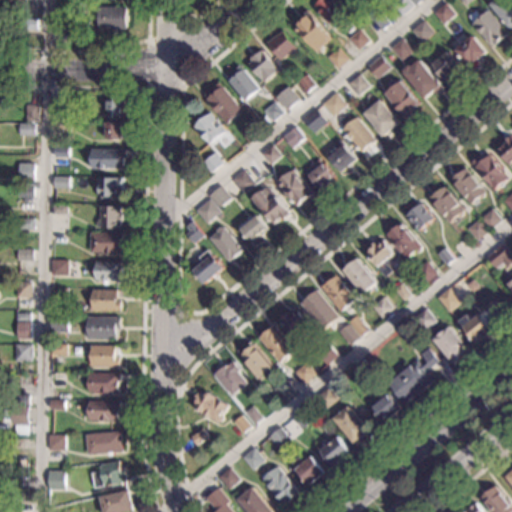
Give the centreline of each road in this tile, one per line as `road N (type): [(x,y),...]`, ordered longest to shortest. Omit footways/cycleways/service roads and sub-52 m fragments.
road 1 (residential): [(177,511),(160,407),(166,0)]
road 2 (residential): [(511,80),(162,360)]
road 3 (residential): [(250,0),(166,64),(0,70)]
road 4 (tertiary): [(511,375),(343,511)]
road 5 (tertiary): [(396,511),(511,416)]
